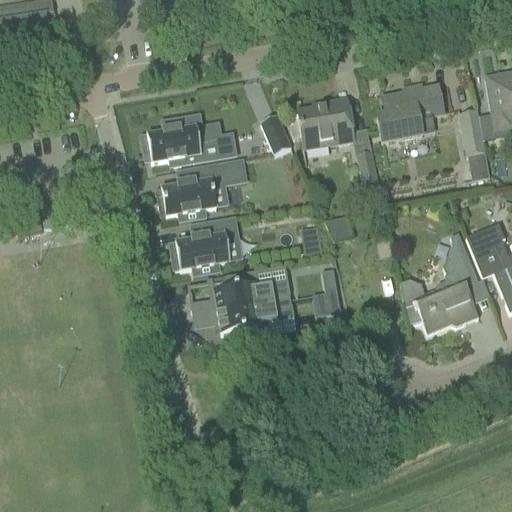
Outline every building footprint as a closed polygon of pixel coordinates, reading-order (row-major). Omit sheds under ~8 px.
[(46,26),(53,25),(50,4),(0,12),(0,52),(49,45),(46,26)] [(511,77),(483,83),(492,140),(511,136),(511,77)] [(436,93),(418,96),(418,92),(401,96),(402,100),(380,105),(384,122),(374,124),(380,150),(421,141),(420,135),(431,132),(429,121),(442,118),(436,93)] [(352,147),(348,125),(345,105),(323,109),(324,113),(295,118),(301,155),(352,147)] [(465,161),(483,158),(475,116),(457,119),(465,161)] [(145,141),(139,142),(142,161),(148,160),(149,168),(166,166),(166,167),(168,167),(169,173),(234,162),(230,140),(202,145),(199,131),(198,121),(176,124),(178,133),(161,136),(161,137),(145,140),(145,141)] [(289,154),(275,121),(259,128),(273,161),(289,154)] [(370,218),(382,215),(370,156),(355,160),(364,204),(367,204),(370,218)] [(202,216),(214,214),(211,193),(244,188),(240,166),(191,175),(191,177),(192,176),(194,187),(176,190),(176,191),(159,194),(160,202),(155,203),(158,223),(176,220),(178,228),(204,223),(202,216)] [(327,226),(332,247),(333,247),(333,245),(344,243),(343,239),(351,238),(347,222),(349,222),(349,221),(327,226)] [(174,256),(168,257),(172,276),(178,275),(178,276),(190,274),(192,282),(217,278),(216,270),(228,268),(225,247),(236,245),(233,224),(204,229),(205,231),(206,231),(208,241),(189,244),(190,245),(173,248),(174,256)] [(38,226),(14,230),(16,240),(40,236),(38,226)] [(497,229),(464,243),(472,263),(479,281),(490,277),(500,301),(503,300),(506,307),(503,308),(508,319),(511,317),(511,269),(509,271),(505,261),(499,246),(503,244),(497,229)] [(424,302),(403,311),(407,330),(420,327),(425,340),(448,330),(454,333),(476,324),(471,311),(464,294),(477,289),(469,270),(456,239),(447,243),(450,251),(440,276),(448,300),(426,307),(424,302)] [(318,247),(302,250),(304,262),(320,259),(318,247)] [(224,285),(206,289),(207,297),(211,319),(289,305),(288,300),(287,300),(285,287),(284,288),(259,292),(257,278),(258,277),(258,276),(224,282),(224,285)] [(335,297),(331,276),(320,278),(323,299),(335,297)] [(323,299),(320,300),(323,322),(339,319),(335,297),(323,299)] [(289,305),(211,319),(213,332),(214,336),(219,335),(219,340),(233,337),(235,349),(270,343),(270,342),(269,342),(267,328),(292,324),(289,311),(290,311),(289,305)]
